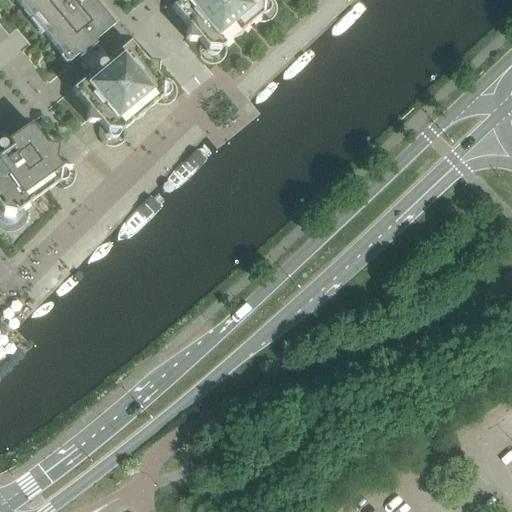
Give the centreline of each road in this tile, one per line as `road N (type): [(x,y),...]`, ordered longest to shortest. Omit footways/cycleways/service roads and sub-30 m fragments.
road 1 (tertiary): [(482,85),(234,319),(30,486),(11,511)]
road 2 (tertiary): [(47,511),(256,342),(503,112)]
